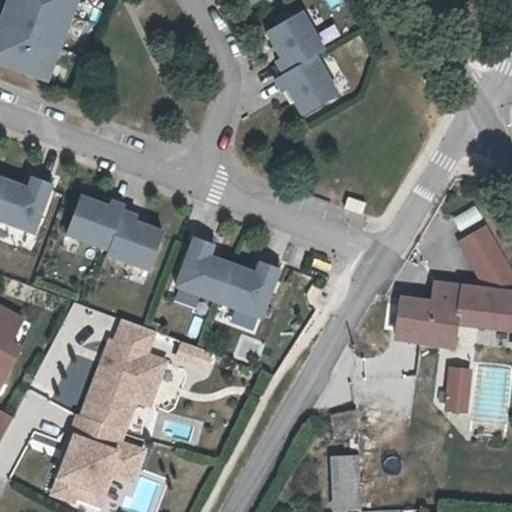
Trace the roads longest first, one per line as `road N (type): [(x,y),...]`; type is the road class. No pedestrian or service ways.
road 1 (residential): [(378,262),(242,511)]
road 2 (residential): [(198,183),(0,110)]
road 3 (residential): [(378,262),(198,183)]
road 4 (residential): [(484,118),(378,262)]
road 5 (residential): [(190,0),(228,71),(210,143)]
road 6 (tertiary): [(484,118),(414,0)]
